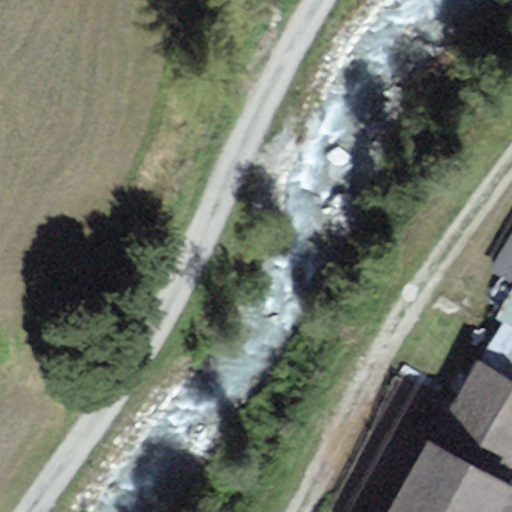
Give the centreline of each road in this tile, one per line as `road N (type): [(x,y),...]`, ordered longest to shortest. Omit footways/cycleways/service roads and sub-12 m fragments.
road 1 (track): [(31,511),(108,409),(267,93),(325,0)]
road 2 (track): [(298,511),(400,304),(511,156)]
